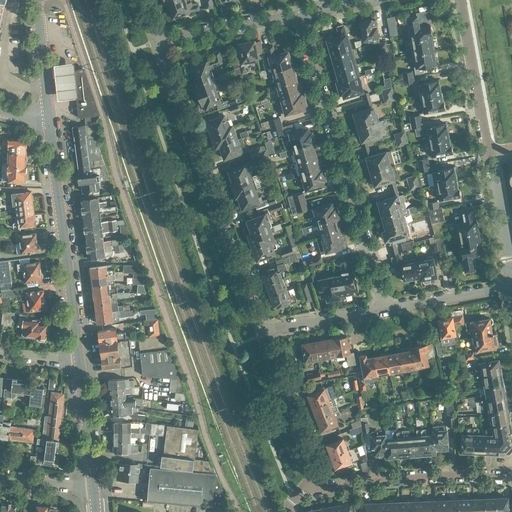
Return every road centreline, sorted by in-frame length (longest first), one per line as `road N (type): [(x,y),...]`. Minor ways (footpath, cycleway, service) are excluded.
road 1 (residential): [(261,336),(154,43)]
road 2 (residential): [(383,309),(297,14)]
road 3 (tertiary): [(79,358),(49,121)]
road 4 (residential): [(511,474),(308,483)]
road 5 (residential): [(490,156),(461,0)]
road 6 (residential): [(308,483),(310,467),(261,336)]
road 7 (residential): [(154,43),(297,14)]
road 8 (residential): [(511,286),(490,156)]
road 9 (residential): [(383,309),(511,286)]
road 10 (tertiary): [(94,487),(79,358)]
road 11 (residential): [(261,336),(383,309)]
road 12 (tertiary): [(49,121),(37,0)]
